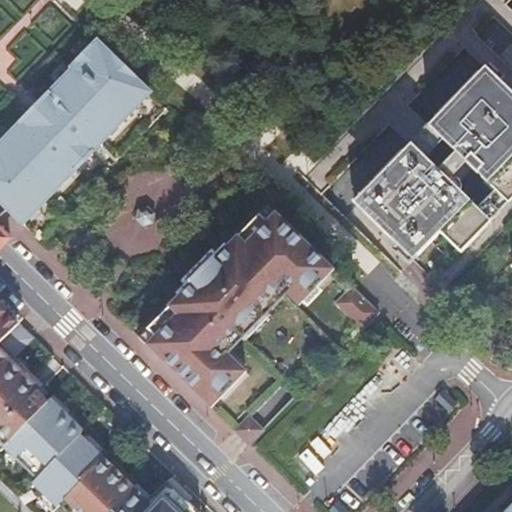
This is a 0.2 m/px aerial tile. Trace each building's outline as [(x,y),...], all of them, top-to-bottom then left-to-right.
[(0,202),(9,211),(17,219),(33,202),(38,207),(76,167),(71,162),(84,150),(89,155),(94,150),(130,112),(123,105),(142,86),(96,42),(71,68),(72,69),(77,74),(62,89),(57,84),(11,132),(16,137),(1,153),(0,151),(0,202)] [(357,199),(401,241),(417,256),(438,233),(460,254),(478,235),(477,234),(485,226),(472,213),(477,209),(459,192),(460,191),(460,189),(460,188),(461,187),(460,185),(460,184),(460,183),(459,182),(458,181),(470,169),(494,192),(498,187),(511,200),(511,198),(511,94),(485,68),(428,127),(420,135),(410,145),(357,199)] [(62,89),(77,74),(72,69),(57,84),(62,89)] [(123,105),(130,112),(149,93),(142,86),(123,105)] [(16,137),(11,132),(0,143),(0,151),(1,153),(16,137)] [(76,167),(89,155),(84,150),(71,162),(76,167)] [(400,242),(401,241),(357,199),(353,204),(395,244),(396,246),(400,242)] [(22,224),(38,207),(33,202),(17,219),(22,224)] [(266,222),(275,214),(266,206),(258,214),(266,222)] [(148,207),(137,209),(134,220),(143,227),(153,224),(155,214),(148,207)] [(0,248),(13,235),(0,223),(0,220),(9,211),(6,208),(0,215),(0,248)] [(327,265),(275,214),(266,222),(258,214),(226,248),(223,246),(215,255),(185,285),(177,294),(179,296),(146,329),(154,337),(146,345),(196,394),(200,389),(214,403),(236,380),(230,374),(238,366),(224,352),(237,338),(240,335),(263,311),(281,293),(283,291),(287,287),(302,301),(318,284),(313,279),(327,265)] [(185,285),(215,255),(211,250),(191,271),(181,281),(185,285)] [(318,284),(332,270),(327,265),(313,279),(318,284)] [(302,301),(287,287),(283,291),(298,305),(302,301)] [(361,329),(376,313),(351,288),(335,303),(360,327),(361,329)] [(0,341),(16,325),(17,324),(0,306),(0,341)] [(268,315),(263,311),(240,335),(244,340),(268,315)] [(0,341),(0,445),(3,448),(35,479),(33,481),(31,483),(42,494),(56,508),(57,509),(59,507),(64,511),(195,511),(186,503),(176,493),(166,483),(165,483),(149,499),(145,495),(140,499),(130,490),(76,437),(80,433),(63,416),(47,401),(45,403),(35,393),(38,391),(36,390),(25,379),(15,369),(8,362),(31,339),(16,325),(0,341)] [(146,345),(154,337),(146,329),(138,337),(146,345)] [(40,385),(19,364),(15,369),(25,379),(36,390),(40,385)] [(230,374),(236,380),(245,372),(238,366),(230,374)] [(214,403),(200,389),(196,394),(210,407),(214,403)] [(443,389),(434,399),(450,413),(459,404),(443,389)] [(67,412),(52,397),(47,401),(63,416),(67,412)] [(248,444),(262,430),(248,417),(238,427),(234,431),(248,444)] [(186,503),(190,499),(170,479),(166,483),(176,493),(186,503)] [(145,495),(135,485),(130,490),(140,499),(145,495)] [(52,511),(56,508),(42,494),(36,500),(48,511),(52,511)] [(350,511),(337,500),(328,510),(330,511),(350,511)]
